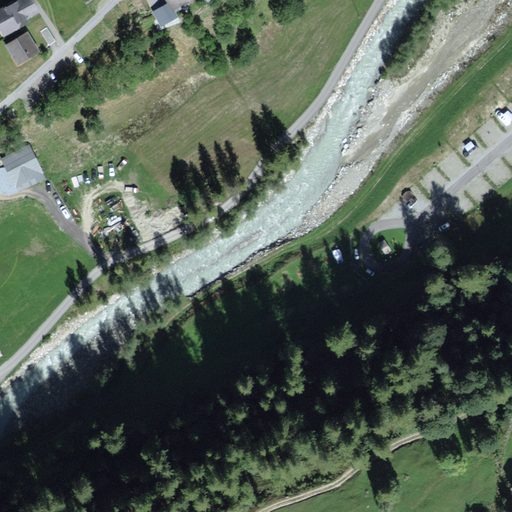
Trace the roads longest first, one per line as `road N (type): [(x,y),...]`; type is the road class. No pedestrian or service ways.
road 1 (track): [(511,35),(333,224),(170,309)]
road 2 (residential): [(0,112),(122,0)]
